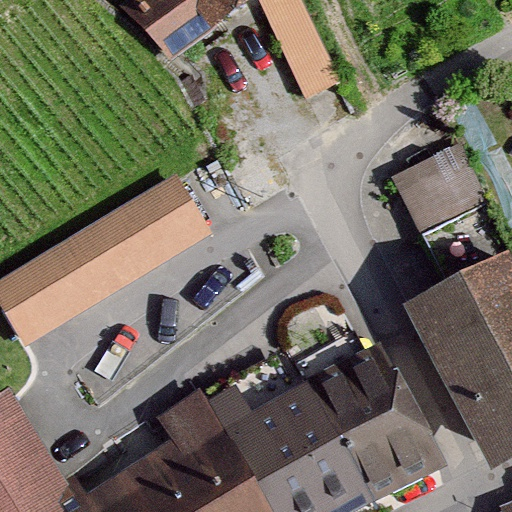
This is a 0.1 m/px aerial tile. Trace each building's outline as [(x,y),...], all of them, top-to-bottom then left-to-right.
[(123,0),(169,60),(249,0),(123,0)] [(447,147),(381,179),(410,240),(477,208),(447,147)] [(160,182),(0,279),(0,338),(11,356),(197,243),(160,182)] [(511,258),(391,318),(472,481),(511,461),(511,258)] [(364,511),(437,473),(379,364),(253,431),(234,400),(208,418),(198,404),(162,428),(179,452),(88,511),(77,511),(7,404),(0,408),(0,511),(364,511)]
